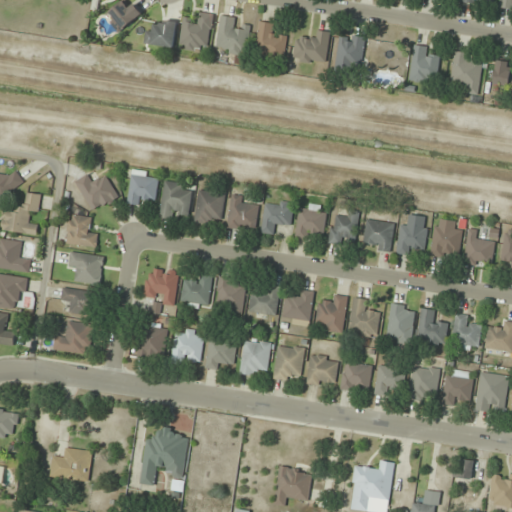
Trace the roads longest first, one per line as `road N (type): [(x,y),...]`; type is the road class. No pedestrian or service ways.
road 1 (tertiary): [(0,371),(511,442)]
road 2 (residential): [(511,297),(129,238)]
road 3 (residential): [(298,0),(511,34)]
road 4 (residential): [(129,238),(111,383)]
